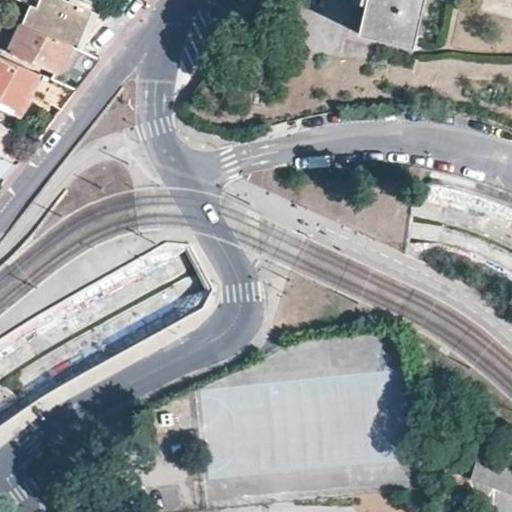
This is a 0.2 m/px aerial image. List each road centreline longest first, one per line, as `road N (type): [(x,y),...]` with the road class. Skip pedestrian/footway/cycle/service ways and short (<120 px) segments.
road 1 (residential): [(186,182),(245,291),(240,329),(67,418),(10,458)]
road 2 (residential): [(186,182),(242,158),(342,135),(433,137),(511,150)]
road 3 (residential): [(166,34),(126,65),(0,220)]
road 4 (residential): [(166,34),(156,103),(186,182)]
